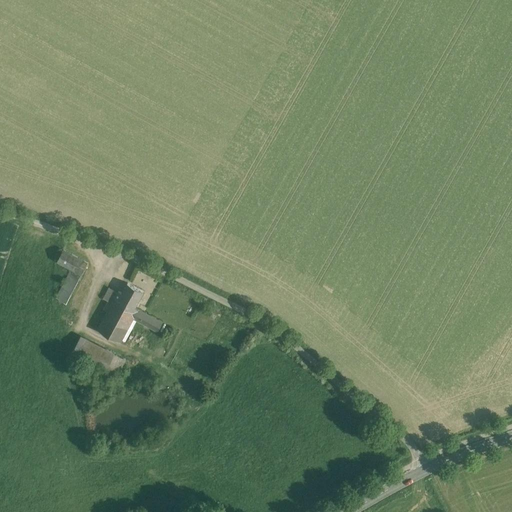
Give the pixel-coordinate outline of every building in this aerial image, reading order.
[(88,262),(64,249),(57,261),(73,270),(82,274),(88,262)] [(73,270),(58,298),(67,303),(82,274),(73,270)] [(143,291),(128,282),(122,293),(119,291),(115,296),(135,307),(143,291)] [(115,296),(98,329),(121,341),(134,318),(158,331),(163,322),(135,307),(115,296)] [(115,353),(81,336),(72,354),(105,371),(115,353)] [(115,353),(105,371),(116,377),(125,359),(115,353)]
